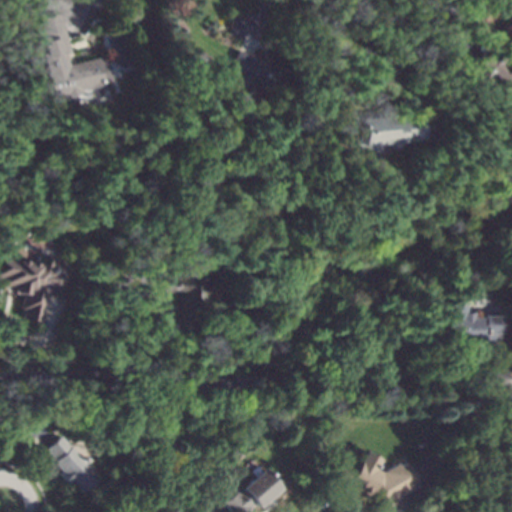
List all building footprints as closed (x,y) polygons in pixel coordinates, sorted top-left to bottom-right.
[(107,85),(102,56),(65,63),(64,54),(67,53),(60,13),(35,18),(49,95),(107,85)] [(232,85),(248,91),(252,82),(266,87),(274,65),(233,50),(227,67),(238,71),(232,85)] [(511,57),(504,67),(484,52),(471,70),(498,89),(494,94),(511,107),(511,57)] [(356,119),(358,139),(349,139),(350,153),(375,151),(374,144),(419,139),(417,113),(356,119)] [(62,263),(35,259),(34,262),(3,257),(4,251),(0,250),(0,290),(4,291),(4,292),(21,294),(18,318),(38,321),(44,289),(58,291),(62,263)] [(158,293),(178,293),(178,301),(167,324),(179,329),(185,329),(193,313),(192,302),(198,302),(198,293),(211,293),(211,282),(213,279),(208,277),(198,277),(198,262),(181,262),(178,268),(178,276),(157,277),(158,293)] [(498,316),(468,315),(468,312),(459,312),(459,304),(442,304),(441,340),(497,340),(498,316)] [(95,476),(56,434),(38,451),(67,483),(69,481),(79,492),(95,476)] [(416,486),(406,464),(396,468),(394,463),(375,472),(373,467),(377,458),(362,451),(354,467),(346,463),(333,469),(339,481),(383,502),(416,486)] [(277,487),(259,467),(219,504),(226,511),(242,511),(251,504),(255,508),(277,487)]
